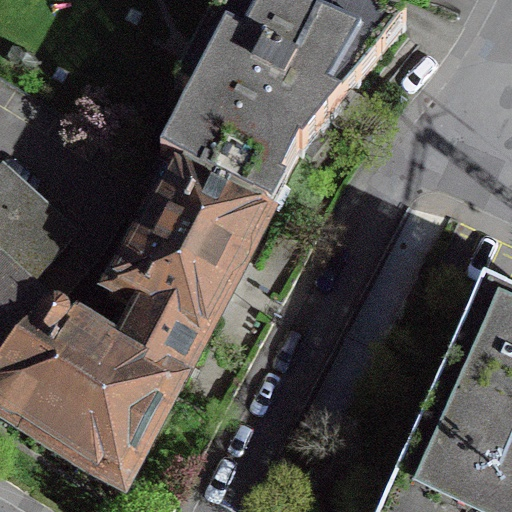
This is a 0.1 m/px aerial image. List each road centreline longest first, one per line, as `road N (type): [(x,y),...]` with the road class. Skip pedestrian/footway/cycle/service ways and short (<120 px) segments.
road 1 (residential): [(416,154),(222,511)]
road 2 (residential): [(511,23),(416,154)]
